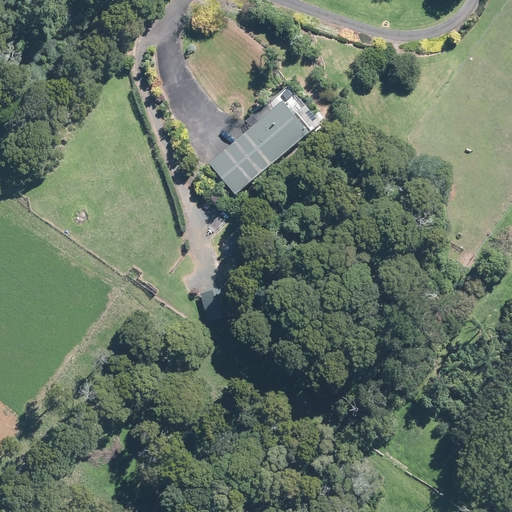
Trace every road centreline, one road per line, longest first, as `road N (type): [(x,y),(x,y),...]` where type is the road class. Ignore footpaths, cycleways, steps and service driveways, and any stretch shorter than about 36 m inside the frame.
road 1 (unknown): [(462,0),(435,21),(406,28),(304,0)]
road 2 (unknown): [(170,0),(163,37),(216,127)]
